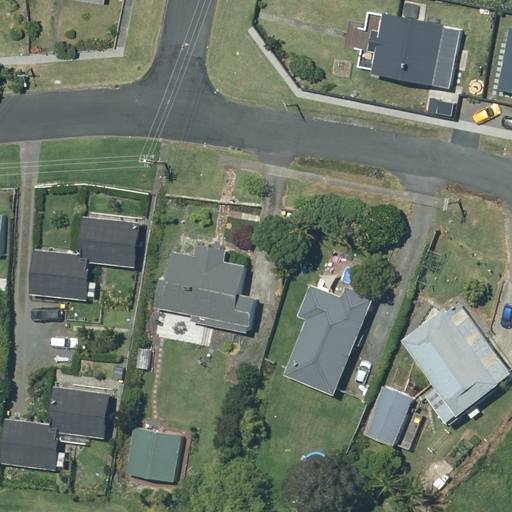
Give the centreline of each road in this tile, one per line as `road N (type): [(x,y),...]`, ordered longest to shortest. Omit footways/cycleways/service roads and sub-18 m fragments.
road 1 (residential): [(174,111),(432,156),(511,184)]
road 2 (residential): [(0,123),(174,111)]
